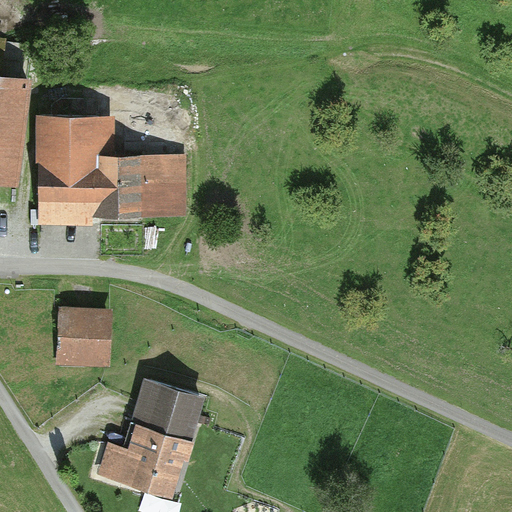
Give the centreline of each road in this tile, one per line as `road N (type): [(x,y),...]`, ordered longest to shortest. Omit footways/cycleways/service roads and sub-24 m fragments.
road 1 (residential): [(0,265),(153,274),(511,433)]
road 2 (track): [(0,390),(76,511)]
road 3 (track): [(391,54),(452,65),(511,93)]
